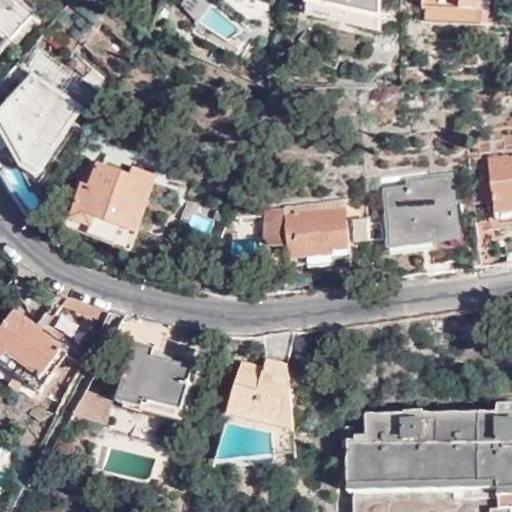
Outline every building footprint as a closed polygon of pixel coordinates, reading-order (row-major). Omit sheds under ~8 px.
[(0,0),(0,51),(33,12),(19,0),(0,0)] [(189,15),(197,0),(180,0),(176,7),(189,15)] [(322,0),(384,14),(383,0),(322,0)] [(421,0),(422,2),(477,10),(477,0),(421,0)] [(0,174),(30,221),(44,200),(35,183),(84,109),(37,74),(0,113),(0,174)] [(511,160),(495,162),(498,217),(511,216),(511,160)] [(49,241),(75,255),(86,226),(93,229),(95,222),(136,237),(160,173),(139,166),(136,175),(101,162),(92,186),(86,183),(70,219),(58,215),(49,241)] [(393,283),(428,276),(427,236),(454,234),(455,174),(412,177),(412,184),(387,185),(393,283)] [(285,205),(285,206),(265,205),(264,242),(288,242),(289,258),(307,256),(308,268),(337,266),(336,254),(350,253),(345,200),(285,205)] [(353,220),(354,243),(369,243),(368,219),(353,220)] [(501,265),(511,262),(511,235),(500,236),(501,265)] [(247,270),(211,267),(203,294),(240,297),(247,270)] [(49,370),(63,351),(35,331),(37,327),(13,311),(0,329),(0,365),(40,394),(55,374),(49,370)] [(190,383),(194,367),(154,355),(156,348),(136,343),(118,402),(144,409),(146,400),(184,410),(193,383),(190,383)] [(237,386),(230,415),(296,432),(292,383),(268,376),(263,393),(237,386)] [(511,511),(511,401),(498,402),(498,410),(424,412),(421,408),(406,408),(404,412),(367,413),(367,438),(348,439),(350,492),(502,488),(503,510),(492,510),(492,511),(511,511)]
